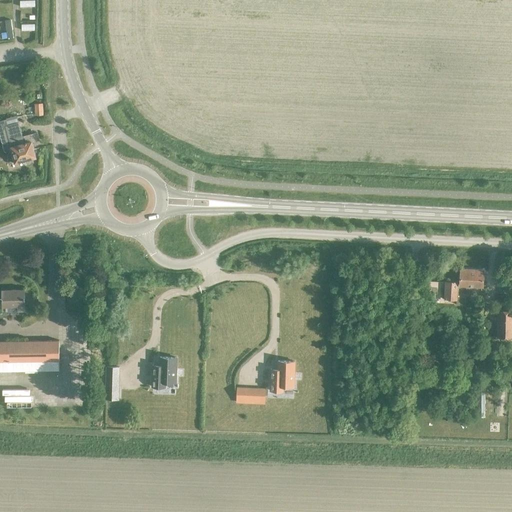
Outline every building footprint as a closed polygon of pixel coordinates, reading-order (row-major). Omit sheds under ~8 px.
[(31,143),(38,141),(36,134),(22,138),(17,124),(8,127),(5,120),(0,121),(0,136),(5,153),(12,150),(12,152),(9,153),(8,156),(9,160),(12,162),(15,161),(15,163),(35,157),(31,143)] [(482,287),(483,270),(461,269),(460,286),(482,287)] [(456,301),(457,283),(445,282),(445,300),(456,301)] [(24,289),(1,289),(1,306),(17,306),(17,311),(24,310),(24,289)] [(511,338),(511,310),(497,310),(496,338),(511,338)] [(0,371),(59,370),(58,340),(0,341),(0,371)] [(176,382),(176,358),(160,357),(159,366),(152,365),(152,387),(165,387),(165,382),(176,382)] [(294,386),(294,361),(278,361),(277,369),(271,369),(270,391),(283,391),(284,386),(294,386)] [(106,367),(106,377),(118,377),(119,367),(106,367)] [(237,388),(236,402),(244,402),(245,388),(237,388)] [(106,389),(106,399),(118,399),(118,389),(106,389)] [(257,389),(256,400),(264,400),(265,389),(257,389)]
